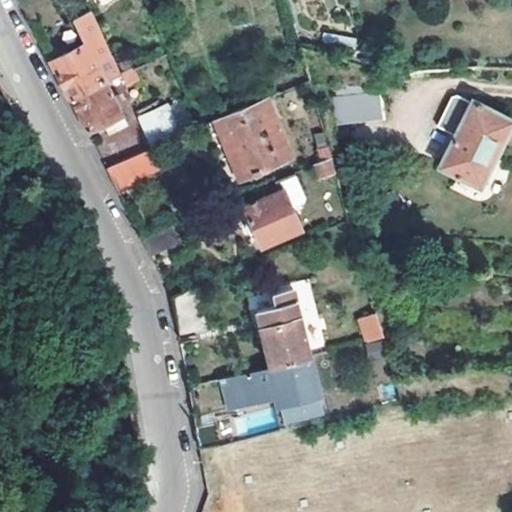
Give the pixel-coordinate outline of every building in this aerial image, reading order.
[(111,76),(119,72),(90,8),(73,17),(84,41),(48,58),(68,97),(111,76)] [(355,45),(356,38),(324,33),(322,40),(355,45)] [(120,70),(121,72),(125,83),(138,77),(132,66),(120,70)] [(111,76),(68,97),(85,129),(101,120),(106,131),(124,123),(106,84),(113,80),(111,76)] [(384,115),(381,88),(332,94),(336,121),(384,115)] [(153,147),(155,146),(198,127),(186,97),(163,108),(159,99),(136,110),(153,147)] [(291,158),(266,97),(218,118),(246,178),(291,158)] [(509,118),(472,99),(440,166),(480,187),(502,143),(498,140),(509,118)] [(153,147),(104,166),(115,187),(164,164),(155,146),(153,147)] [(331,156),(330,156),(313,163),(318,177),(335,169),(331,156)] [(282,179),(293,210),(307,205),(296,174),(282,179)] [(299,228),(283,187),(244,204),(262,243),(299,228)] [(180,241),(172,222),(140,235),(150,254),(180,241)] [(171,294),(178,334),(209,328),(200,282),(171,294)] [(259,306),(272,363),(311,354),(295,285),(274,289),(278,302),(259,306)] [(385,337),(377,313),(361,318),(368,341),(385,337)] [(196,424),(202,423),(200,412),(214,408),(226,405),(226,402),(272,392),(272,389),(277,388),(285,425),(326,417),(311,354),(272,363),(188,383),(196,424)] [(285,425),(277,388),(272,389),(272,392),(280,427),(285,425)] [(202,423),(196,424),(199,441),(200,444),(244,434),(239,407),(215,412),(217,420),(202,423)] [(200,412),(202,423),(217,420),(215,412),(214,408),(200,412)]
